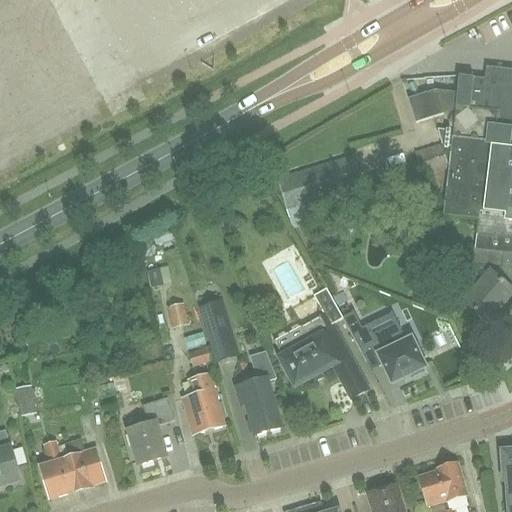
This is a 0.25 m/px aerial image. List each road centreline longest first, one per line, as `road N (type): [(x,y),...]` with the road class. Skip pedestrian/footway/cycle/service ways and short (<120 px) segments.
road 1 (primary): [(0,248),(407,27)]
road 2 (unclassified): [(126,511),(189,493),(248,498),(511,415)]
